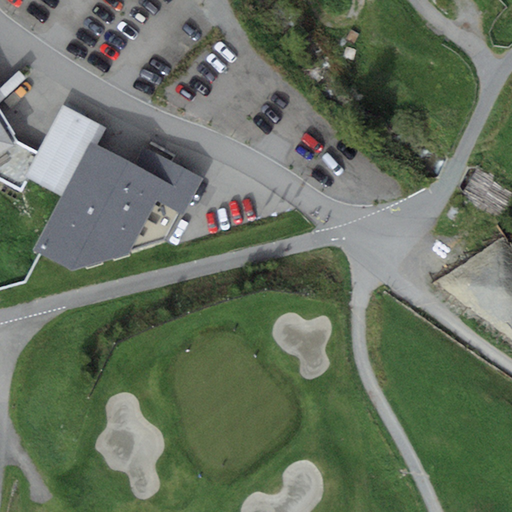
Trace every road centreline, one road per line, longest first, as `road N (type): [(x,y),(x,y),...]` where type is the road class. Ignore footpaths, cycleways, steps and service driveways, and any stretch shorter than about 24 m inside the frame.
road 1 (residential): [(370,254),(257,170),(93,92),(0,30)]
road 2 (track): [(436,511),(362,365),(358,306),(370,254)]
road 3 (track): [(370,254),(511,362)]
